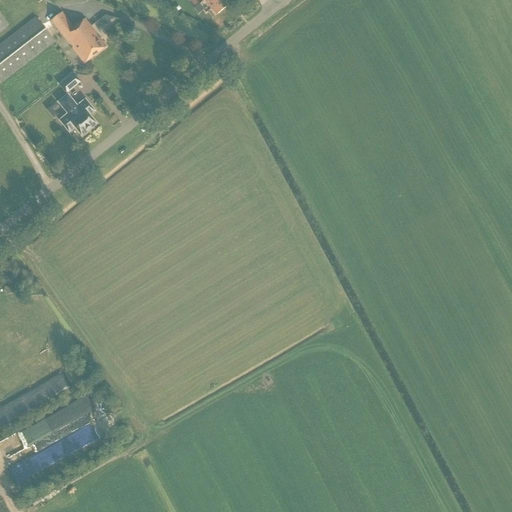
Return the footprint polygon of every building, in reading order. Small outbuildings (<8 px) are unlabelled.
[(202,0),(204,1),(205,0),(217,15),(228,6),(223,0),(202,0)] [(72,27),(62,13),(50,22),(77,56),(84,65),(96,56),(106,48),(85,20),(79,25),(78,24),(72,27)] [(0,31),(8,25),(0,14),(0,31)] [(98,20),(104,29),(110,25),(104,16),(98,20)] [(51,39),(42,27),(35,18),(0,45),(0,84),(37,56),(54,43),(51,39)] [(123,31),(130,40),(137,34),(130,25),(123,31)] [(128,46),(121,49),(126,62),(134,59),(128,46)] [(65,93),(79,82),(72,73),(58,84),(65,93)] [(76,102),(83,94),(79,90),(72,97),(76,102)] [(77,105),(67,94),(56,102),(66,114),(58,121),(69,134),(74,130),(81,138),(98,125),(91,117),(96,113),(85,99),(77,105)] [(87,390),(90,400),(96,398),(93,388),(87,390)] [(81,442),(101,433),(94,417),(74,427),(81,442)] [(22,455),(22,436),(7,436),(7,455),(22,455)] [(15,476),(25,472),(20,459),(0,468),(0,471),(6,485),(17,480),(15,476)]
